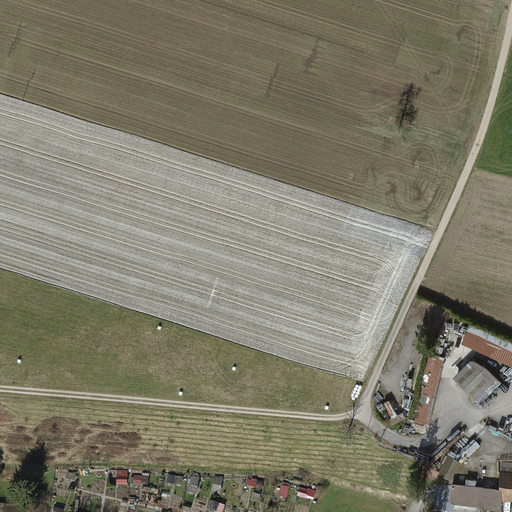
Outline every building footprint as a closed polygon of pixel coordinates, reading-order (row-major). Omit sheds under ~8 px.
[(468,329),(463,339),(506,360),(510,350),(468,329)] [(418,419),(430,422),(446,353),(434,351),(418,419)] [(479,398),(501,377),(476,352),(455,373),(479,398)] [(461,463),(449,456),(440,473),(452,479),(461,463)] [(511,463),(501,463),(500,488),(503,488),(502,499),(511,498),(511,463)] [(128,483),(129,470),(120,470),(119,483),(128,483)] [(216,476),(214,491),(222,492),(224,477),(216,476)] [(480,511),(481,507),(501,509),(502,499),(503,488),(500,488),(476,485),(477,480),(467,479),(466,486),(452,484),(452,487),(435,485),(433,509),(439,510),(438,511),(480,511)]
